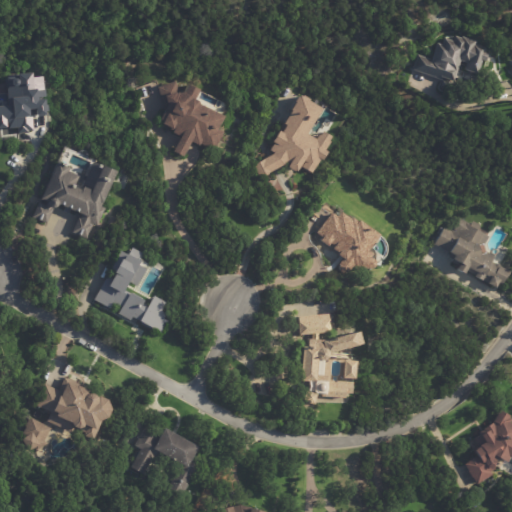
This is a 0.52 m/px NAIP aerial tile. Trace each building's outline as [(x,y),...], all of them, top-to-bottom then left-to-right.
[(482,47),(480,52),(482,52),(477,65),(475,64),(471,74),(460,70),(463,63),(456,60),(448,81),(439,78),(439,80),(410,69),(416,54),(428,59),(435,42),(441,44),(443,38),(452,41),(454,36),(460,38),(460,36),(474,41),(473,44),(482,47)] [(48,92),(48,95),(43,96),(43,98),(48,98),(48,104),(50,104),(51,110),(48,110),(48,113),(37,114),(36,107),(32,108),(34,130),(28,131),(28,132),(17,133),(16,127),(0,128),(0,105),(10,105),(9,87),(11,87),(10,76),(21,75),(21,73),(35,71),(36,76),(45,75),(46,88),(48,88),(48,92)] [(193,91),(188,100),(192,102),(193,105),(218,117),(214,130),(220,133),(213,152),(199,145),(199,147),(189,142),(185,158),(175,153),(179,138),(172,134),(173,131),(161,125),(162,122),(160,121),(165,107),(158,88),(173,82),(178,92),(181,85),(193,91)] [(316,114),(305,133),(314,138),(317,134),(318,135),(320,131),(328,136),(326,140),(328,141),(323,149),(327,151),(314,173),(304,167),(307,161),(304,160),(298,171),(289,165),(294,157),(288,163),(276,171),(264,178),(258,165),(268,158),(275,154),(276,152),(272,150),(276,143),(272,141),(279,130),(281,132),(286,125),(283,123),(291,110),(289,109),(294,101),(293,101),(295,96),(296,97),(297,94),(300,96),(300,95),(307,98),(306,100),(320,108),(316,114)] [(115,168),(121,170),(104,206),(107,207),(98,225),(94,223),(87,239),(73,232),(80,217),(81,218),(83,213),(61,203),(60,205),(59,206),(57,207),(55,207),(47,223),(33,216),(40,202),(47,205),(48,201),(42,198),(60,160),(65,163),(66,161),(70,163),(70,164),(73,165),(70,170),(81,175),(77,183),(79,184),(78,186),(83,188),(97,159),(115,168)] [(376,236),(381,240),(369,253),(374,257),(372,260),(378,265),(373,271),(358,273),(353,269),(348,274),(347,274),(343,275),(339,272),(339,267),(338,266),(343,261),(339,257),(339,256),(333,251),(335,248),(331,245),(328,248),(320,242),(323,239),(316,234),(331,215),(337,220),(341,214),(351,223),(353,220),(359,225),(361,223),(376,236)] [(498,262),(507,267),(502,276),(500,275),(496,282),(492,280),(489,285),(483,281),(484,280),(479,277),(478,279),(471,275),(473,271),(462,265),(459,272),(452,267),(455,262),(445,257),(447,253),(442,250),(443,248),(432,242),(441,222),(447,225),(452,216),(462,223),(464,219),(472,223),(469,229),(481,235),(476,244),(479,251),(498,262)] [(158,332),(167,315),(159,311),(163,302),(151,296),(147,304),(122,291),(127,281),(136,286),(145,268),(136,264),(141,253),(130,247),(126,255),(118,251),(108,271),(109,271),(94,301),(109,308),(111,303),(120,308),(117,314),(129,320),(130,318),(158,332)] [(326,317),(328,332),(299,336),(297,318),(325,314),(326,317)] [(327,353),(325,354),(323,376),(331,377),(331,381),(353,383),(351,399),(323,397),(323,395),(313,394),(311,406),(300,402),(303,392),(309,394),(310,382),(298,381),(300,354),(299,354),(299,347),(306,347),(306,339),(319,340),(319,342),(347,333),(347,334),(352,332),(356,344),(327,353)] [(353,363),(352,380),(340,379),(341,361),(353,362),(353,363)] [(59,376),(62,378),(62,376),(69,379),(69,380),(73,382),(72,384),(85,389),(84,392),(85,392),(89,392),(91,393),(93,396),(95,397),(95,395),(103,398),(108,408),(104,416),(96,420),(87,440),(40,420),(44,410),(28,404),(38,382),(51,388),(56,375),(59,376)] [(511,429),(506,442),(500,457),(499,456),(496,461),(491,459),(486,469),(486,468),(483,470),(485,473),(472,482),(459,463),(462,461),(462,460),(467,457),(465,449),(470,445),(470,444),(471,443),(467,436),(478,429),(478,428),(486,421),(486,422),(487,422),(486,420),(492,409),(502,415),(501,416),(504,418),(503,422),(511,426),(511,429)] [(37,423),(46,428),(40,440),(42,444),(33,450),(31,448),(25,451),(22,446),(19,447),(16,441),(19,440),(18,438),(29,433),(27,430),(20,426),(25,416),(37,423)] [(141,426),(156,434),(161,426),(185,440),(187,439),(190,439),(192,440),(194,442),(194,445),(195,445),(187,459),(193,462),(175,493),(163,486),(173,468),(148,453),(138,471),(125,464),(134,447),(129,444),(139,425),(141,426)]
